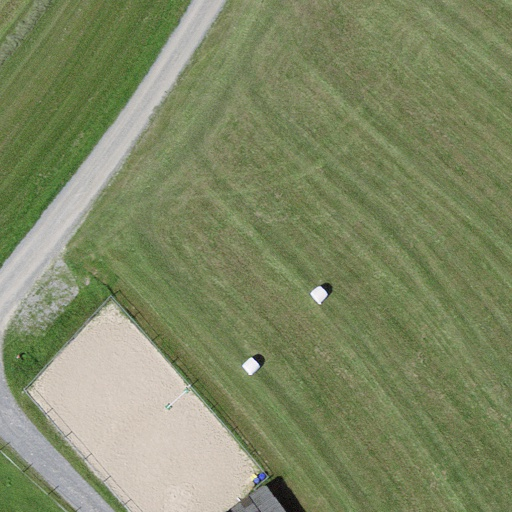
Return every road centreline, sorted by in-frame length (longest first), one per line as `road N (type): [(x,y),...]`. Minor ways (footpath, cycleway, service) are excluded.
road 1 (track): [(213,0),(96,178),(0,298)]
road 2 (track): [(0,413),(95,511)]
